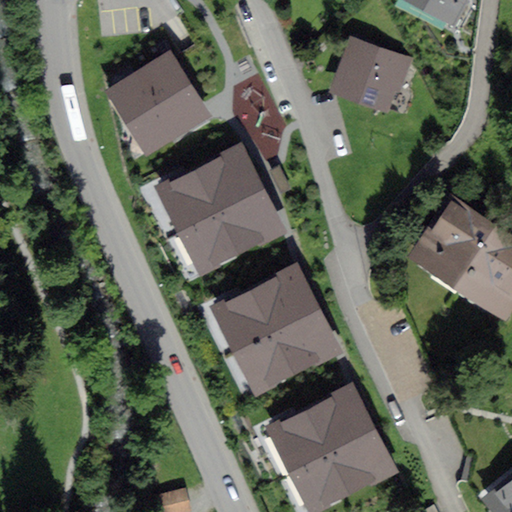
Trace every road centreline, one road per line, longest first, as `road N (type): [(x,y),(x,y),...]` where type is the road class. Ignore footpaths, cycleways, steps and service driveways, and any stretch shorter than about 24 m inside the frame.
road 1 (tertiary): [(49,0),(65,121),(230,511)]
road 2 (residential): [(254,0),(313,132),(351,267),(408,401)]
